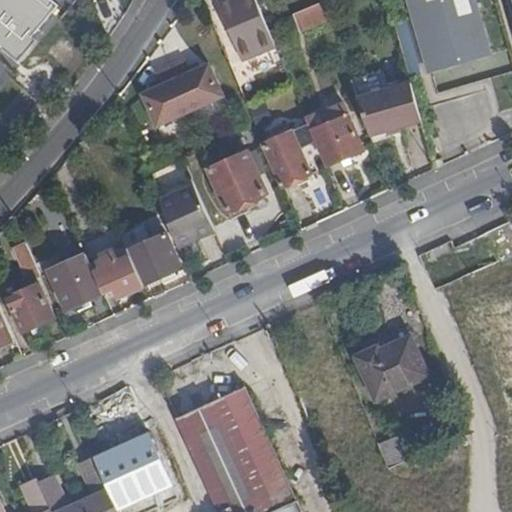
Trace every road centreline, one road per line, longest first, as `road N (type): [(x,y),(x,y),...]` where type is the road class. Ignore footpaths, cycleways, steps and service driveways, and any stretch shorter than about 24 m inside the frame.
road 1 (secondary): [(0,406),(511,172)]
road 2 (residential): [(0,209),(118,67),(159,0)]
road 3 (unknown): [(242,297),(328,499)]
